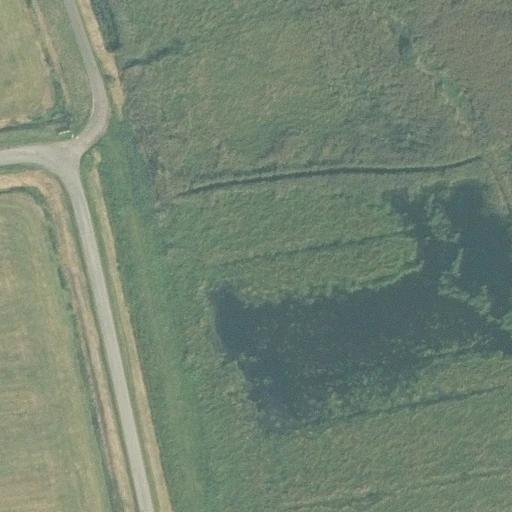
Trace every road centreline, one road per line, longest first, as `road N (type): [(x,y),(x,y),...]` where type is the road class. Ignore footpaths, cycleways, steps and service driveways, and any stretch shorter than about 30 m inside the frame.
road 1 (unclassified): [(145,511),(79,206),(60,165)]
road 2 (unclassified): [(60,165),(98,112),(68,0)]
